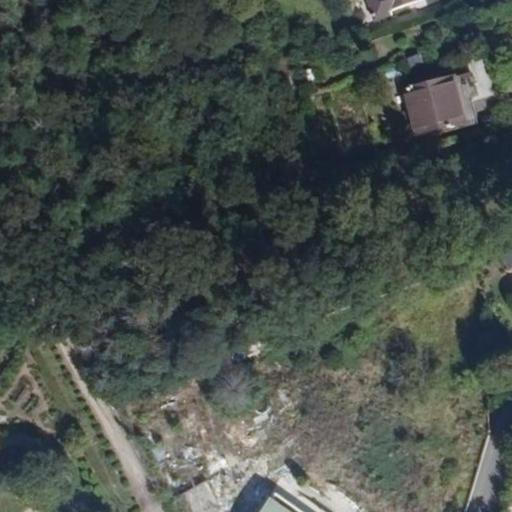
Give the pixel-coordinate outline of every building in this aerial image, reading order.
[(417,0),(366,0),(372,15),(417,0)] [(451,74),(401,89),(414,136),(465,122),(451,74)] [(234,352),(199,362),(203,377),(239,367),(234,352)] [(216,481),(189,494),(197,511),(222,511),(230,508),(216,481)] [(303,511),(274,492),(260,511),(303,511)]
